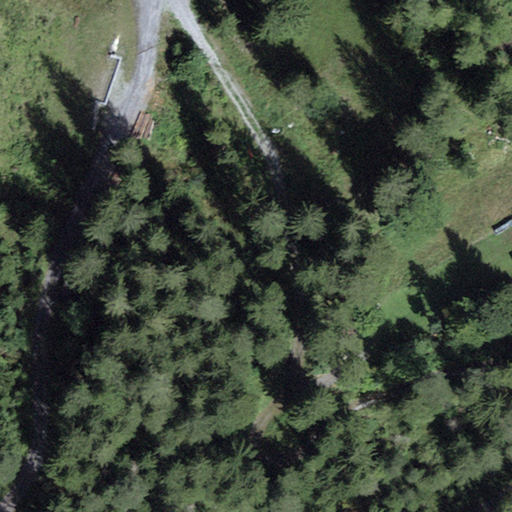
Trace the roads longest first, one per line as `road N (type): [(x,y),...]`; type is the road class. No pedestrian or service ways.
road 1 (track): [(167,0),(192,24),(276,171),(296,259),(302,344),(291,381),(254,430),(255,453),(277,462),(297,455),(341,409),(511,357)]
road 2 (track): [(153,0),(142,113),(66,238),(44,298),(42,437),(26,487),(6,511)]
